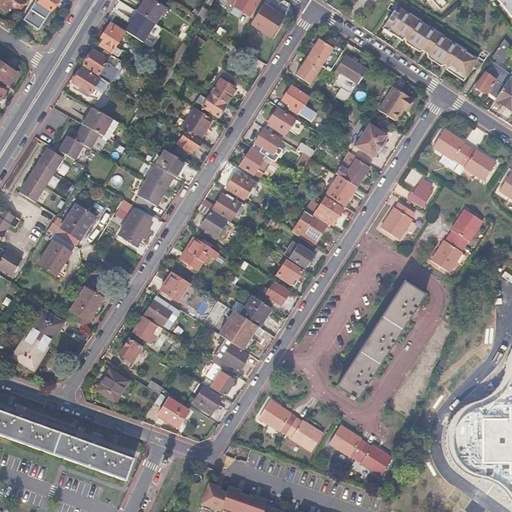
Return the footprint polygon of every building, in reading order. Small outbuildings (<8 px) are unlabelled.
[(14,5),(21,9),(26,1),(23,0),(0,0),(0,6),(6,10),(13,1),(15,3),(14,5)] [(36,0),(24,19),(38,29),(58,0),(36,0)] [(145,0),(143,4),(138,13),(156,24),(165,8),(153,0),(145,0)] [(248,16),(258,0),(238,0),(234,6),(248,16)] [(511,0),(424,0),(427,3),(430,0),(431,0),(440,8),(447,0),(496,0),(511,19),(511,0)] [(140,2),(135,11),(138,13),(143,4),(140,2)] [(284,18),(263,4),(251,23),(272,37),(284,18)] [(395,6),(381,27),(398,38),(401,35),(403,36),(404,42),(417,51),(423,50),(425,52),(427,57),(440,65),(446,65),(448,66),(446,69),(462,80),(475,59),(395,6)] [(125,31),(110,22),(101,36),(104,39),(100,44),(117,56),(121,50),(115,47),(125,31)] [(310,83),(321,65),(332,48),(318,39),(296,74),(310,83)] [(511,50),(511,48),(504,39),(492,56),(502,63),(511,50)] [(321,65),(330,70),(342,50),(334,45),(332,48),(321,65)] [(184,50),(179,47),(170,60),(167,66),(172,69),(184,50)] [(251,65),(255,58),(239,48),(235,55),(251,65)] [(120,60),(106,52),(103,56),(93,50),(83,64),(99,74),(106,62),(115,67),(120,60)] [(357,83),(366,69),(346,56),(334,74),(338,76),(341,73),(357,83)] [(0,80),(8,86),(17,72),(0,60),(0,80)] [(162,85),(172,69),(167,66),(156,82),(162,85)] [(108,83),(100,78),(99,80),(81,68),(72,83),(90,94),(89,95),(98,100),(108,83)] [(495,99),(504,86),(484,72),(475,86),(482,91),(482,90),(495,99)] [(221,78),(210,95),(226,105),(236,88),(221,78)] [(0,87),(6,92),(9,87),(8,86),(0,80),(0,87)] [(511,84),(507,81),(504,86),(495,99),(495,100),(511,111),(511,84)] [(304,105),(309,97),(292,86),(283,99),(300,111),(299,114),(311,122),(317,113),(304,105)] [(0,105),(8,93),(6,92),(0,87),(0,105)] [(405,110),(412,99),(396,89),(381,112),(395,121),(402,109),(405,110)] [(226,105),(210,95),(207,99),(201,95),(197,101),(203,106),(202,107),(217,117),(218,116),(221,117),(225,110),(223,109),(226,105)] [(112,119),(92,108),(83,124),(99,134),(102,136),(112,119)] [(198,141),(211,120),(193,108),(180,129),(185,132),(198,141)] [(286,133),(295,119),(278,108),(269,122),(286,133)] [(201,142),(214,121),(211,120),(198,141),(201,142)] [(99,134),(83,124),(73,140),(66,136),(57,151),(64,155),(74,161),(83,146),(89,149),(99,134)] [(385,143),(389,136),(371,124),(356,147),(375,159),(379,153),(381,154),(387,144),(385,143)] [(258,141),(254,148),(259,152),(272,160),(274,162),(279,154),(274,151),(279,144),(288,149),(291,145),(282,139),(281,141),(264,129),(257,140),(258,141)] [(457,162),(459,163),(469,147),(464,143),(444,130),(433,147),(443,154),(438,161),(452,170),(457,162)] [(201,145),(201,142),(198,141),(185,132),(178,145),(187,151),(190,147),(195,151),(199,149),(201,145)] [(301,151),(311,158),(314,152),(305,146),(301,151)] [(469,147),(459,163),(464,167),(463,168),(483,181),(495,163),(475,150),(475,151),(469,147)] [(45,148),(42,153),(59,163),(62,158),(55,154),(45,148)] [(272,160),(259,152),(258,154),(250,149),(239,165),(253,174),(255,172),(262,176),(272,160)] [(175,177),(184,162),(165,150),(156,166),(173,176),(175,177)] [(59,163),(42,153),(36,164),(53,173),(59,163)] [(341,166),(349,170),(355,158),(348,154),(341,166)] [(335,174),(338,175),(356,187),(369,167),(356,159),(348,172),(340,167),(335,174)] [(44,188),(53,173),(36,164),(28,178),(44,188)] [(165,191),(173,176),(156,166),(154,165),(145,180),(165,191)] [(256,186),(258,183),(243,174),(241,177),(235,173),(226,186),(245,198),(253,185),(256,186)] [(511,173),(499,191),(511,199),(511,173)] [(338,175),(325,194),(343,206),(356,187),(338,175)] [(35,203),(44,188),(28,178),(19,193),(35,203)] [(419,183),(429,189),(432,185),(422,179),(419,183)] [(156,207),(165,191),(145,180),(136,195),(156,207)] [(406,200),(420,210),(432,191),(429,189),(419,183),(413,193),(411,192),(406,200)] [(201,204),(211,210),(212,208),(230,220),(239,207),(242,208),(244,205),(234,199),(231,202),(221,195),(214,205),(204,199),(201,204)] [(325,196),(312,215),(327,224),(330,218),(334,220),(340,212),(350,219),(354,213),(343,206),(342,208),(325,196)] [(312,215),(319,205),(312,201),(305,211),(312,215)] [(411,218),(415,213),(398,202),(394,208),(393,207),(381,227),(399,239),(412,219),(411,218)] [(201,204),(197,210),(207,216),(202,225),(208,229),(206,231),(212,235),(213,233),(218,235),(226,223),(209,213),(211,210),(201,204)] [(61,228),(79,240),(94,216),(76,205),(61,228)] [(452,230),(449,235),(465,245),(468,240),(469,241),(482,221),(465,209),(452,229),(452,230)] [(0,267),(14,276),(23,259),(8,250),(7,251),(0,247),(0,243),(11,226),(17,229),(21,220),(3,210),(0,215),(0,267)] [(137,247),(151,223),(133,212),(118,237),(137,247)] [(312,245),(325,226),(311,216),(306,224),(298,236),(312,245)] [(271,219),(266,227),(270,230),(275,221),(271,219)] [(57,235),(75,246),(79,240),(61,228),(57,235)] [(465,245),(449,235),(445,240),(444,240),(431,260),(448,272),(462,251),(462,250),(465,245)] [(208,255),(211,249),(194,237),(180,260),(196,270),(202,262),(203,263),(208,255)] [(222,240),(219,245),(229,251),(232,246),(222,240)] [(56,276),(70,252),(53,242),(38,265),(56,276)] [(304,267),(313,254),(299,245),(290,258),(304,267)] [(218,253),(211,249),(208,255),(214,259),(218,253)] [(244,261),(230,282),(234,284),(248,264),(244,261)] [(296,279),(301,272),(285,262),(275,275),(293,286),(297,280),(296,279)] [(189,284),(172,273),(161,290),(178,301),(189,284)] [(33,288),(43,292),(47,282),(37,278),(33,288)] [(278,308),(288,292),(273,282),(262,298),(278,308)] [(357,400),(425,295),(404,282),(336,387),(349,395),(347,399),(351,402),(354,398),(357,400)] [(75,322),(84,328),(103,299),(85,287),(70,311),(79,316),(75,322)] [(256,328),(258,329),(271,308),(252,296),(239,317),(256,328)] [(154,301),(172,313),(174,310),(156,298),(154,301)] [(137,304),(133,309),(144,316),(146,314),(164,325),(172,313),(154,301),(148,310),(137,304)] [(228,319),(217,335),(241,350),(256,328),(239,317),(228,309),(223,316),(228,319)] [(27,334),(49,347),(63,323),(42,310),(27,334)] [(166,331),(144,316),(134,332),(150,343),(153,338),(155,339),(158,335),(162,337),(166,331)] [(189,343),(200,326),(192,321),(181,338),(189,343)] [(34,370),(49,347),(27,334),(13,357),(34,370)] [(131,363),(141,348),(129,340),(119,355),(131,363)] [(239,370),(247,356),(230,344),(219,361),(229,367),(231,365),(239,370)] [(451,419),(445,436),(447,450),(453,463),(463,471),(476,477),(491,481),(503,492),(511,504),(511,350),(506,363),(503,380),(496,391),(482,401),(464,407),(451,419)] [(175,368),(170,375),(199,394),(203,388),(175,368)] [(232,374),(223,368),(220,373),(211,386),(223,395),(233,380),(230,378),(232,374)] [(115,402),(128,382),(109,370),(99,386),(96,383),(93,388),(115,402)] [(219,401),(229,408),(233,403),(222,396),(221,398),(203,388),(199,394),(193,404),(202,411),(205,407),(212,412),(219,401)] [(158,415),(167,421),(169,418),(178,424),(187,411),(168,398),(158,415)] [(280,431),(285,434),(296,419),(291,415),(291,414),(270,401),(259,419),(280,432),(280,431)] [(0,435),(125,480),(133,459),(0,410),(0,435)] [(169,418),(167,421),(176,428),(178,424),(169,418)] [(296,419),(285,434),(291,437),(290,439),(310,452),(322,434),(301,421),(301,422),(296,419)] [(350,455),(355,458),(364,443),(359,439),(360,438),(341,426),(329,444),(349,456),(350,455)] [(364,443),(355,458),(360,461),(359,463),(380,476),(392,459),(371,445),(370,446),(364,443)] [(288,511),(208,483),(199,509),(208,511),(288,511)]
